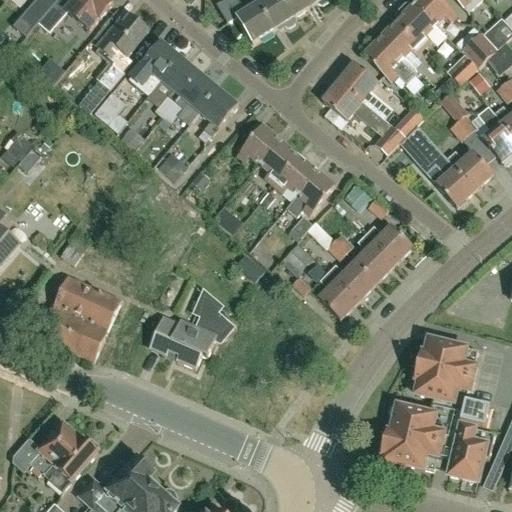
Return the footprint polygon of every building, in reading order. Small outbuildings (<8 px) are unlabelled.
[(38,0),(15,28),(28,39),(38,27),(55,7),(61,0),(38,0)] [(76,0),(67,12),(80,23),(79,25),(89,33),(98,23),(99,24),(113,6),(106,0),(76,0)] [(177,0),(190,11),(199,0),(177,0)] [(257,9),(246,15),(236,0),(230,0),(216,9),(227,27),(236,22),(252,49),(273,35),(257,9)] [(295,24),(295,22),(281,0),(251,0),(257,9),(273,35),(285,28),(286,29),(289,31),(295,27),(295,24)] [(281,0),(295,22),(316,9),(310,0),(281,0)] [(310,0),(316,9),(317,8),(322,11),(330,5),(330,0),(310,0)] [(412,0),(408,4),(445,41),(435,31),(444,21),(449,27),(456,20),(435,0),(412,0)] [(451,0),(467,16),(483,1),(482,0),(451,0)] [(436,50),(445,41),(408,4),(395,17),(395,20),(398,23),(397,24),(398,25),(424,52),(431,45),(436,50)] [(55,7),(38,27),(49,37),(50,37),(67,17),(64,15),(55,7)] [(110,63),(117,55),(126,62),(148,36),(129,20),(121,29),(118,26),(96,51),(110,63)] [(483,39),(498,54),(511,41),(511,32),(504,24),(504,25),(501,22),(483,39)] [(394,28),(378,44),(400,65),(409,56),(414,61),(424,52),(398,25),(394,28)] [(498,54),(483,39),(481,37),(462,55),(479,72),(498,54)] [(406,71),(400,65),(378,44),(362,59),(390,87),(397,80),(406,89),(415,79),(406,71)] [(160,86),(180,62),(160,46),(130,83),(149,99),(160,86)] [(54,85),(63,71),(47,62),(38,76),(54,85)] [(199,78),(180,62),(160,86),(171,96),(165,103),(164,104),(154,116),(162,123),(199,78)] [(477,73),(466,62),(449,79),(459,90),(477,73)] [(341,77),(344,80),(338,87),(362,106),(383,125),(393,114),(370,96),(377,87),(354,68),(353,69),(350,66),(341,77)] [(479,98),(489,90),(479,77),(469,85),(479,98)] [(198,118),(218,93),(199,78),(162,123),(170,129),(180,118),(180,116),(186,108),(198,118)] [(90,118),(110,94),(98,85),(79,108),(90,118)] [(338,87),(333,93),(330,90),(321,102),(324,104),(322,107),(331,113),(325,121),(340,133),(346,125),(353,116),(383,140),(376,149),(388,160),(399,149),(404,144),(392,133),(383,125),(362,106),(338,87)] [(506,108),(511,103),(511,98),(504,88),(496,94),(506,108)] [(238,110),(218,93),(198,118),(209,127),(203,135),(204,135),(199,142),(205,147),(211,141),(212,142),(238,110)] [(126,108),(112,96),(94,118),(108,130),(126,108)] [(457,126),(455,129),(466,141),(474,135),(462,122),(464,121),(447,101),(441,107),(457,126)] [(415,113),(424,122),(430,117),(421,107),(415,113)] [(511,120),(511,121),(503,110),(493,118),(511,141),(511,120)] [(511,141),(493,118),(488,112),(477,120),(491,137),(483,143),(501,167),(502,166),(504,168),(508,169),(511,165),(511,141)] [(417,130),(424,122),(415,113),(396,132),(394,130),(392,133),(404,144),(417,130)] [(463,145),(466,141),(455,129),(450,133),(461,146),(463,145)] [(258,168),(278,144),(261,130),(236,160),(243,166),(248,160),(258,168)] [(418,159),(412,164),(426,179),(435,171),(444,181),(435,189),(443,199),(443,198),(455,212),(475,195),(455,173),(447,164),(417,130),(404,144),(399,149),(402,153),(407,148),(418,159)] [(17,133),(0,154),(0,158),(14,169),(33,146),(17,133)] [(264,182),(271,188),(274,192),(299,162),(295,158),(278,144),(258,168),(269,176),(264,182)] [(28,176),(41,161),(33,154),(20,168),(28,176)] [(455,156),(447,164),(455,173),(475,195),(493,179),(473,156),(463,165),(455,156)] [(189,172),(173,157),(159,172),(175,187),(189,172)] [(296,199),(316,175),(299,162),(274,192),(281,197),(286,191),(296,199)] [(316,175),(296,199),(298,201),(287,213),(297,221),(302,215),(309,220),(334,190),(316,175)] [(382,221),(388,215),(375,204),(374,204),(367,212),(381,224),(382,221)] [(0,270),(19,248),(5,235),(12,226),(0,215),(0,270)] [(292,235),(301,243),(313,229),(304,221),(292,235)] [(365,239),(395,268),(413,251),(391,229),(391,230),(382,238),(374,230),(365,239)] [(91,247),(76,237),(60,261),(74,271),(91,247)] [(334,245),(346,258),(354,251),(341,238),(334,245)] [(378,286),(395,268),(365,239),(357,247),(365,255),(356,265),(378,286)] [(339,266),(346,258),(334,245),(326,253),(339,266)] [(298,274),(299,276),(313,262),(299,248),(282,265),(295,277),(298,274)] [(327,277),(357,307),(375,289),(353,268),(344,277),(335,269),(327,277)] [(340,325),(357,307),(327,277),(319,285),(328,293),(318,303),(340,325)] [(304,301),(312,293),(299,280),(291,289),(304,301)] [(40,341),(94,365),(120,305),(66,282),(40,341)] [(151,348),(148,354),(165,362),(166,360),(176,365),(196,373),(202,360),(207,362),(214,347),(216,341),(221,343),(233,330),(236,333),(237,332),(220,318),(205,306),(199,321),(195,331),(180,324),(178,328),(163,321),(151,348)] [(401,470),(401,468),(433,476),(435,470),(442,472),(450,474),(449,479),(477,486),(482,462),(488,464),(494,438),(473,433),(474,429),(484,431),(489,411),(466,405),(477,356),(428,344),(425,358),(420,357),(414,384),(419,385),(415,398),(432,402),(428,418),(397,410),(393,425),(389,424),(386,436),(380,459),(385,460),(384,464),(384,466),(384,467),(384,469),(385,470),(385,471),(386,472),(387,473),(388,474),(390,475),(391,475),(394,475),(396,475),(397,474),(398,473),(399,472),(400,471),(401,470)] [(498,483),(511,451),(511,426),(484,491),(493,495),(498,483)] [(23,475),(30,468),(34,471),(31,473),(40,481),(42,478),(45,481),(55,470),(60,474),(50,485),(63,496),(82,474),(83,475),(99,458),(96,456),(98,454),(98,450),(91,444),(89,445),(88,445),(86,446),(83,444),(82,445),(63,429),(41,455),(29,445),(14,461),(14,467),(23,475)] [(177,511),(178,511),(174,507),(176,502),(173,496),(167,494),(163,497),(155,490),(149,484),(155,476),(139,462),(126,476),(119,469),(100,491),(94,486),(81,501),(91,510),(92,511),(93,511),(98,507),(102,511),(177,511)]
